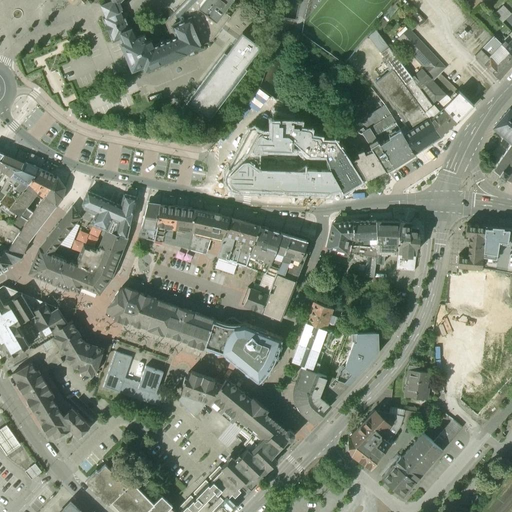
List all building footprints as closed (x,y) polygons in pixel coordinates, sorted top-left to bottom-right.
[(215,20),(198,7),(202,0),(186,0),(165,22),(171,38),(176,36),(172,25),(190,18),(201,45),(211,41),(229,17),(222,11),(215,20)] [(202,0),(198,7),(215,20),(222,11),(230,0),(202,0)] [(118,2),(110,1),(100,5),(105,16),(102,18),(105,25),(105,26),(108,35),(109,35),(112,42),(119,39),(121,38),(119,33),(129,28),(118,2)] [(511,14),(503,6),(494,14),(502,22),(511,14)] [(129,28),(119,33),(121,38),(119,39),(119,41),(119,42),(120,43),(131,71),(143,66),(145,71),(202,47),(201,45),(190,18),(172,25),(176,36),(171,38),(165,40),(163,40),(159,41),(158,43),(153,46),(150,38),(147,40),(144,33),(136,37),(132,27),(129,28)] [(382,20),(374,29),(378,33),(385,24),(382,20)] [(490,26),(487,30),(493,36),(501,44),(504,40),(490,26)] [(476,36),(485,45),(493,36),(487,30),(485,28),(476,36)] [(378,33),(374,29),(368,37),(380,53),(388,47),(378,33)] [(432,53),(411,31),(400,40),(422,63),(432,53)] [(242,33),(190,102),(209,116),(261,47),(242,33)] [(485,45),(475,55),(483,64),(490,58),(502,45),(501,44),(493,36),(485,45)] [(511,39),(507,43),(504,40),(501,44),(502,45),(511,54),(511,39)] [(411,78),(388,47),(380,53),(393,69),(425,112),(432,106),(419,89),(411,78)] [(497,65),(490,58),(483,64),(498,79),(511,63),(511,54),(509,52),(497,65)] [(446,68),(432,53),(422,63),(425,66),(422,69),(431,79),(433,81),(446,68)] [(425,112),(393,69),(375,83),(410,130),(429,118),(425,112)] [(431,79),(422,69),(411,78),(419,89),(431,79)] [(433,81),(431,79),(419,89),(432,106),(438,101),(446,95),(433,81)] [(473,105),(458,91),(451,99),(443,107),(457,122),(473,105)] [(446,95),(438,101),(443,107),(451,99),(446,95)] [(432,106),(425,112),(428,117),(429,118),(430,120),(443,107),(438,101),(432,106)] [(385,106),(359,122),(368,129),(369,128),(390,115),(385,106)] [(457,122),(443,107),(430,120),(441,136),(457,122)] [(511,112),(509,110),(495,125),(511,138),(511,139),(511,112)] [(288,116),(274,112),(273,133),(284,133),(289,137),(290,117),(289,117),(288,116)] [(399,129),(390,115),(369,128),(378,142),(379,144),(390,138),(389,136),(399,129)] [(360,180),(350,163),(348,161),(343,152),(341,150),(342,150),(334,140),(320,140),(320,139),(320,137),(319,136),(318,136),(311,135),(311,133),(310,131),(309,130),(308,129),(301,128),(301,126),(301,125),(300,124),(299,123),(298,122),(291,121),(291,120),(291,119),(291,118),(290,117),(289,137),(284,133),(273,133),(249,132),(249,146),(241,146),(241,159),(233,159),(233,163),(233,174),(225,174),(225,189),(324,192),(340,187),(360,180)] [(410,130),(403,135),(414,153),(441,136),(429,118),(410,130)] [(511,138),(495,125),(493,128),(509,141),(511,138)] [(378,142),(369,128),(368,129),(364,131),(362,133),(370,146),(378,142)] [(414,153),(399,129),(389,136),(390,138),(379,144),(392,165),(404,157),(403,156),(408,154),(412,151),(414,154),(414,153)] [(379,144),(378,142),(370,146),(373,151),(384,169),(392,165),(379,144)] [(511,142),(511,144),(493,169),(498,173),(498,174),(503,178),(504,177),(509,181),(511,176),(511,142)] [(356,147),(343,152),(348,161),(359,156),(357,152),(358,152),(356,147)] [(384,169),(373,151),(365,154),(363,150),(358,152),(357,152),(359,156),(348,161),(350,163),(360,180),(385,170),(384,169)] [(3,153),(0,156),(0,168),(4,172),(9,175),(12,177),(18,169),(20,171),(26,163),(3,153)] [(18,169),(12,177),(14,178),(16,180),(26,187),(40,169),(26,163),(20,171),(18,169)] [(26,187),(9,208),(19,215),(27,219),(33,211),(26,206),(36,191),(44,196),(57,178),(57,177),(40,169),(26,187)] [(33,211),(27,219),(20,231),(9,248),(6,250),(9,252),(21,257),(28,242),(62,198),(65,187),(59,178),(57,178),(44,196),(33,211)] [(26,187),(16,180),(0,200),(0,201),(9,208),(26,187)] [(121,206),(87,192),(83,203),(83,207),(84,208),(95,214),(91,223),(106,229),(126,238),(126,237),(130,221),(130,220),(131,220),(131,218),(130,218),(135,197),(124,194),(121,206)] [(9,208),(0,201),(0,203),(1,205),(2,206),(1,208),(6,212),(9,208)] [(160,204),(148,202),(138,235),(154,240),(156,231),(157,223),(160,204)] [(196,209),(160,204),(157,223),(165,224),(165,225),(172,227),(172,228),(191,230),(196,209)] [(71,207),(44,242),(54,250),(79,218),(79,216),(72,207),(71,207)] [(215,235),(221,215),(196,209),(191,230),(187,248),(205,253),(211,235),(215,235)] [(13,225),(20,231),(27,219),(19,215),(13,225)] [(221,215),(215,235),(219,237),(223,238),(230,217),(225,216),(221,215)] [(245,221),(230,217),(223,238),(218,257),(246,266),(254,240),(255,240),(260,226),(245,221)] [(13,225),(3,220),(0,219),(0,243),(9,248),(20,231),(13,225)] [(375,221),(352,222),(353,239),(351,246),(354,245),(356,238),(370,238),(376,238),(375,221)] [(399,221),(375,221),(376,238),(377,248),(375,257),(375,260),(383,262),(386,242),(389,242),(390,238),(399,238),(399,221)] [(411,222),(399,221),(399,238),(397,251),(415,253),(418,227),(410,226),(411,222)] [(352,222),(332,223),(326,246),(337,249),(336,254),(348,257),(349,253),(351,246),(353,239),(352,222)] [(165,224),(157,223),(156,231),(154,240),(162,242),(165,225),(165,224)] [(485,225),(466,223),(465,232),(465,235),(469,235),(467,255),(458,254),(457,266),(458,266),(481,269),(482,260),(484,235),(485,225)] [(172,227),(165,225),(162,242),(187,248),(191,230),(172,228),(172,227)] [(511,226),(485,225),(484,235),(482,260),(496,263),(499,243),(509,244),(509,242),(511,242),(511,226)] [(281,233),(260,226),(255,240),(254,240),(246,266),(265,274),(270,262),(271,261),(281,233)] [(126,238),(106,229),(101,243),(121,250),(126,238)] [(281,233),(271,261),(279,264),(290,235),(281,233)] [(279,264),(276,272),(293,279),(308,241),(290,235),(279,264)] [(44,242),(40,248),(51,253),(54,250),(44,242)] [(9,248),(0,243),(0,269),(21,257),(9,252),(6,250),(9,248)] [(121,250),(101,243),(100,244),(101,244),(98,252),(95,251),(95,250),(84,245),(77,264),(51,253),(40,248),(39,248),(29,273),(67,289),(68,287),(78,291),(80,285),(99,293),(111,277),(121,251),(121,250)] [(354,245),(351,246),(349,253),(375,257),(377,248),(369,248),(370,247),(354,245)] [(415,253),(397,251),(395,269),(414,271),(415,253)] [(271,261),(270,262),(265,274),(274,277),(274,276),(275,277),(276,272),(279,264),(271,261)] [(293,279),(276,272),(275,277),(274,276),(274,277),(269,292),(268,295),(265,302),(281,308),(293,279)] [(491,276),(448,274),(446,306),(489,308),(491,276)] [(27,302),(21,293),(14,298),(7,287),(0,291),(0,344),(8,358),(29,346),(16,325),(33,314),(37,320),(50,312),(45,303),(38,307),(33,298),(27,302)] [(268,295),(247,287),(241,304),(261,312),(265,302),(268,295)] [(139,294),(121,288),(106,311),(111,315),(111,316),(129,322),(139,294)] [(331,298),(316,293),(313,301),(328,307),(331,298)] [(157,300),(139,294),(129,322),(147,328),(157,300)] [(157,300),(147,328),(204,348),(213,319),(157,300)] [(328,307),(313,301),(306,322),(325,329),(326,327),(330,315),(332,308),(328,307)] [(281,308),(265,302),(261,312),(278,318),(281,308)] [(488,365),(459,399),(481,417),(490,417),(493,413),(494,408),(511,388),(511,387),(511,385),(511,357),(511,330),(511,306),(491,306),(489,355),(484,361),(488,365)] [(66,323),(57,308),(50,312),(37,320),(35,321),(44,336),(53,331),(66,323)] [(330,315),(326,327),(328,328),(329,323),(334,324),(336,317),(330,315)] [(77,319),(76,317),(71,320),(73,322),(84,341),(88,337),(77,319)] [(213,319),(204,348),(224,355),(257,382),(260,382),(263,378),(266,374),(269,370),(272,366),(274,361),(277,354),(281,345),(282,339),(281,337),(245,323),(241,322),(239,322),(233,318),(230,318),(228,318),(226,319),(225,320),(224,321),(224,323),(213,319)] [(73,322),(71,320),(66,323),(53,331),(54,333),(56,338),(65,353),(84,341),(73,322)] [(325,329),(306,322),(298,343),(317,350),(320,342),(325,329)] [(325,329),(320,342),(327,344),(331,331),(325,329)] [(29,346),(8,358),(9,360),(15,369),(17,368),(18,364),(27,358),(28,357),(28,354),(35,350),(39,350),(50,343),(51,341),(56,338),(54,333),(53,331),(29,346)] [(379,352),(378,331),(352,332),(353,342),(345,366),(351,372),(344,381),(350,385),(379,352)] [(111,345),(88,337),(84,341),(103,348),(109,350),(111,345)] [(65,353),(56,338),(51,341),(50,343),(59,357),(66,353),(65,353)] [(84,341),(65,353),(66,353),(73,366),(94,373),(103,348),(84,341)] [(50,343),(39,350),(35,350),(28,354),(28,357),(27,358),(18,364),(17,368),(15,369),(16,371),(31,362),(36,370),(38,369),(46,382),(51,379),(46,371),(62,361),(59,357),(50,343)] [(317,350),(298,343),(292,360),(301,364),(314,368),(317,361),(314,360),(317,350)] [(323,352),(317,350),(314,360),(317,361),(314,368),(313,371),(316,372),(323,352)] [(115,352),(103,387),(127,395),(132,381),(124,378),(131,357),(115,352)] [(16,371),(12,373),(25,394),(46,382),(38,369),(36,370),(31,362),(16,371)] [(139,383),(132,381),(127,395),(151,404),(156,389),(162,372),(145,367),(139,383)] [(313,371),(304,368),(297,385),(296,393),(296,401),(299,408),(303,414),(313,422),(330,405),(317,395),(318,392),(319,393),(326,376),(316,372),(313,371)] [(417,376),(407,374),(405,390),(408,390),(407,396),(427,399),(427,394),(426,394),(426,388),(426,387),(428,373),(418,371),(417,376)] [(221,384),(188,372),(179,401),(194,416),(209,398),(221,384)] [(350,385),(326,376),(319,393),(318,392),(317,395),(330,405),(350,385)] [(63,400),(51,379),(46,382),(53,395),(51,396),(56,405),(63,400)] [(250,399),(225,379),(221,384),(209,398),(234,419),(250,399)] [(46,382),(25,394),(38,416),(56,405),(51,396),(53,395),(46,382)] [(156,389),(151,404),(158,406),(163,391),(156,389)] [(163,391),(158,406),(162,407),(167,393),(163,391)] [(293,434),(250,399),(234,419),(232,421),(250,436),(243,444),(247,449),(268,468),(279,456),(275,452),(293,434)] [(56,405),(38,416),(48,433),(52,431),(55,436),(70,428),(78,436),(89,425),(64,400),(63,400),(56,405)] [(375,410),(349,436),(351,454),(357,458),(369,441),(374,445),(380,437),(388,443),(389,442),(381,436),(381,432),(389,424),(375,410)] [(389,424),(381,432),(381,436),(389,442),(399,427),(403,416),(375,410),(389,424)] [(462,427),(453,419),(433,442),(442,449),(442,450),(462,427)] [(19,445),(5,425),(0,428),(0,445),(6,454),(19,445)] [(433,442),(422,432),(401,457),(400,455),(399,456),(410,465),(408,467),(410,468),(405,473),(415,481),(442,450),(442,449),(433,442)] [(374,445),(369,441),(357,458),(370,468),(388,443),(380,437),(374,445)] [(268,468),(247,449),(236,460),(233,456),(221,468),(245,491),(268,468)] [(410,465),(399,456),(381,477),(402,496),(415,481),(405,473),(410,468),(408,467),(410,465)] [(40,471),(34,463),(30,467),(36,474),(40,471)] [(153,503),(131,481),(129,483),(120,475),(118,477),(105,464),(98,471),(96,469),(85,480),(108,504),(111,501),(121,511),(160,511),(168,505),(170,507),(172,505),(161,495),(153,503)] [(221,468),(219,465),(208,476),(212,480),(209,483),(205,479),(193,492),(197,495),(194,498),(190,495),(178,507),(182,511),(180,511),(175,511),(172,508),(170,507),(168,505),(160,511),(225,511),(246,491),(221,468)] [(36,474),(30,467),(25,470),(31,478),(33,476),(36,474)] [(80,511),(70,502),(60,511),(80,511)]
